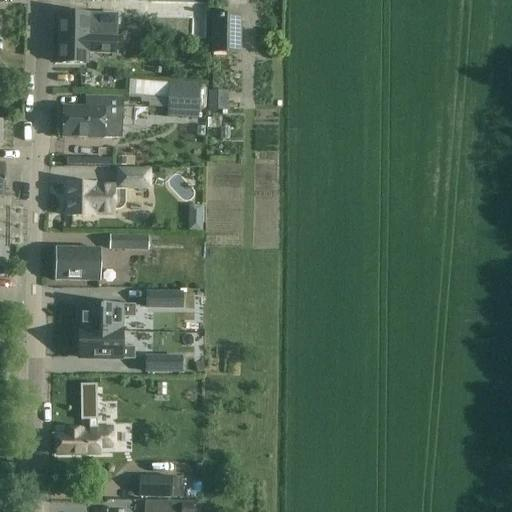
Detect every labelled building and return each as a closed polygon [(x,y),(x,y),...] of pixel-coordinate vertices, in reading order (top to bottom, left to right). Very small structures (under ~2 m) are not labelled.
[(121,1),(121,14),(139,14),(140,2),(121,1)] [(59,37),(113,38),(114,24),(110,17),(93,17),(93,19),(89,19),(89,15),(59,15),(59,37)] [(240,55),(240,15),(211,16),(211,55),(240,55)] [(126,37),(136,38),(143,38),(143,30),(127,29),(126,37)] [(116,38),(113,38),(59,37),(58,64),(88,65),(88,54),(116,57),(116,38)] [(66,76),(65,88),(81,89),(104,90),(114,91),(115,79),(66,76)] [(128,80),(128,89),(169,92),(168,103),(167,118),(197,120),(198,110),(204,110),(207,90),(200,89),(200,85),(169,83),(169,84),(128,80)] [(208,93),(208,112),(227,111),(228,92),(208,93)] [(62,139),(82,139),(121,140),(122,98),(86,98),(86,109),(62,108),(62,139)] [(207,119),(207,129),(219,130),(220,120),(207,119)] [(220,128),(220,139),(230,139),(230,128),(220,128)] [(95,185),(66,185),(66,218),(94,218),(94,216),(113,216),(113,211),(118,211),(122,209),(124,205),(124,188),(148,189),(148,172),(118,172),(118,188),(95,187),(95,185)] [(188,206),(188,232),(202,232),(202,206),(188,206)] [(147,237),(110,237),(110,250),(147,250),(147,237)] [(54,282),(74,282),(99,282),(99,250),(74,250),(54,249),(54,282)] [(148,295),(148,309),(180,309),(180,296),(148,295)] [(81,307),(81,332),(120,332),(120,318),(134,318),(134,306),(120,306),(120,307),(81,307)] [(120,332),(81,332),(79,332),(78,358),(119,359),(119,360),(133,361),(133,349),(120,349),(120,332)] [(146,373),(180,373),(180,360),(146,360),(146,373)] [(145,383),(135,383),(135,393),(145,393),(145,383)] [(96,385),(79,385),(80,422),(88,422),(88,428),(96,428),(96,385)] [(56,456),(76,456),(100,457),(101,449),(112,449),(112,432),(65,431),(65,437),(57,436),(56,456)] [(138,498),(172,498),(172,497),(183,497),(183,479),(172,479),(172,477),(139,477),(138,498)] [(143,511),(196,511),(197,503),(144,501),(143,511)]
